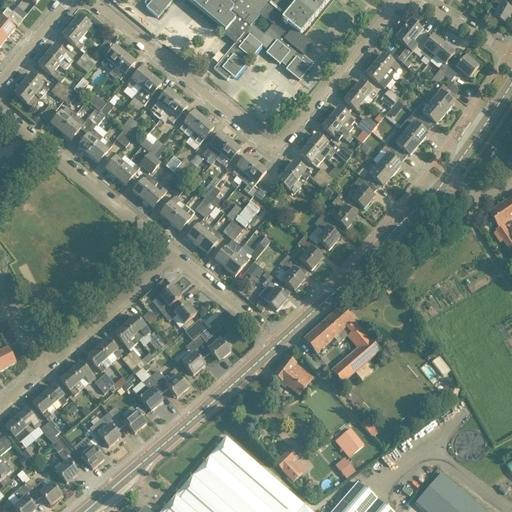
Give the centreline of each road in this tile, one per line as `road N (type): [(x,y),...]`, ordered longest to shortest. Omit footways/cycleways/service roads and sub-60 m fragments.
road 1 (secondary): [(85,511),(326,300),(448,175)]
road 2 (residential): [(273,148),(94,0)]
road 3 (residential): [(171,256),(0,114)]
road 4 (residential): [(273,148),(396,0)]
road 5 (residential): [(44,364),(171,256)]
